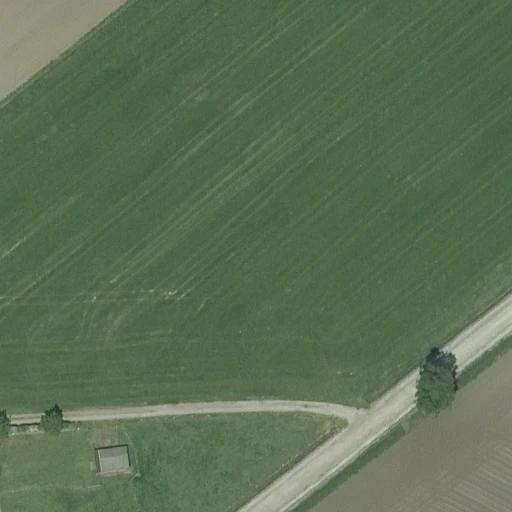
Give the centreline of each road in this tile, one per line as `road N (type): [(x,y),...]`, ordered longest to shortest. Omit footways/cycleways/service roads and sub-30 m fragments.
road 1 (track): [(375,422),(272,407),(0,421)]
road 2 (secondary): [(262,511),(511,313)]
